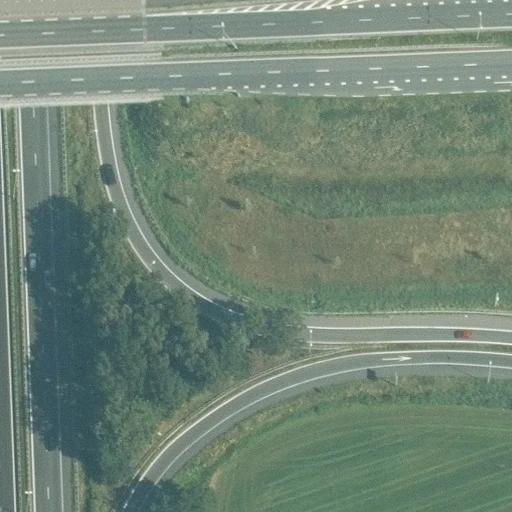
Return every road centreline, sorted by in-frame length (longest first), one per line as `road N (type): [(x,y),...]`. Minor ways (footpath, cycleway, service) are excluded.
road 1 (motorway): [(511,337),(280,331),(214,311),(176,286),(144,252),(118,199),(105,148),(96,0)]
road 2 (motorway): [(48,511),(28,0)]
road 3 (primary): [(0,87),(511,68)]
road 4 (primary): [(511,15),(0,34)]
road 5 (motorway): [(132,511),(161,465),(203,423),(285,380),(386,359),(511,362)]
